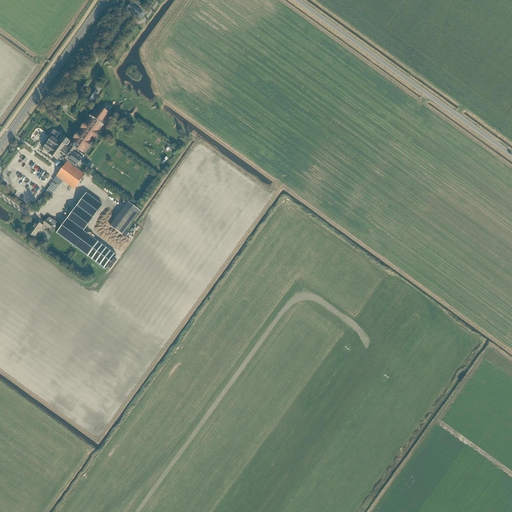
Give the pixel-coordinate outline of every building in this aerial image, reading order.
[(90,93),(85,101),(90,104),(95,96),(90,93)] [(49,137),(43,145),(44,147),(43,149),(57,159),(55,162),(56,163),(54,165),(57,167),(59,165),(63,168),(67,162),(75,168),(84,156),(78,152),(79,150),(83,153),(86,149),(91,142),(93,139),(94,139),(99,132),(98,132),(102,127),(99,125),(108,113),(101,108),(92,120),(90,118),(86,123),(86,122),(81,130),(79,133),(78,133),(73,140),(74,140),(72,143),(54,130),(49,137)] [(85,175),(75,168),(67,162),(63,168),(53,181),(59,186),(63,181),(74,189),(85,175)] [(67,219),(56,233),(85,255),(96,241),(83,231),(93,218),(103,205),(86,193),(76,206),(67,219)] [(128,201),(111,226),(123,235),(140,210),(128,201)] [(37,222),(28,233),(35,238),(37,234),(40,235),(46,226),(54,231),(59,224),(50,218),(49,218),(47,221),(46,220),(42,226),(37,222)] [(116,256),(96,241),(85,255),(106,270),(116,256)]
